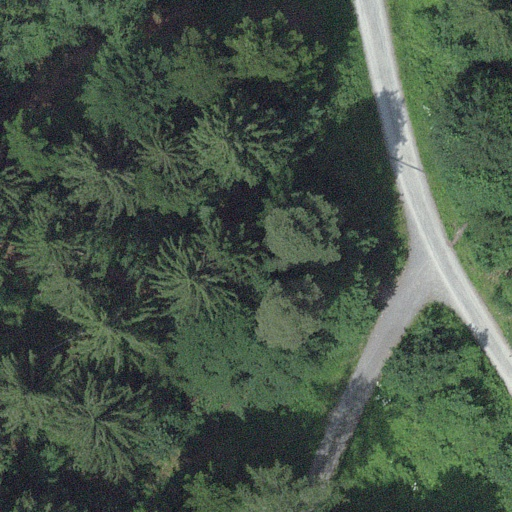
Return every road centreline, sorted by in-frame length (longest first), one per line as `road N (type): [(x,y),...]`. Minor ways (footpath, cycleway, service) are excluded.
road 1 (track): [(365,0),(398,138),(441,256),(511,376)]
road 2 (track): [(302,511),(441,256)]
